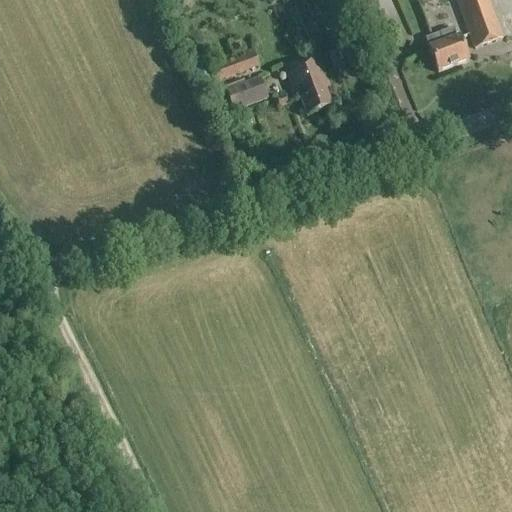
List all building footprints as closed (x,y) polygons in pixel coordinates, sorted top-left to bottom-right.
[(456,0),(474,51),(502,42),(487,0),(456,0)] [(437,74),(468,63),(459,38),(455,40),(452,30),(425,40),(437,74)] [(208,73),(213,85),(259,68),(254,55),(208,73)] [(329,90),(317,57),(284,70),(296,102),(300,100),(306,116),(331,107),(325,91),(329,90)] [(223,92),(231,114),(266,101),(258,79),(223,92)]
